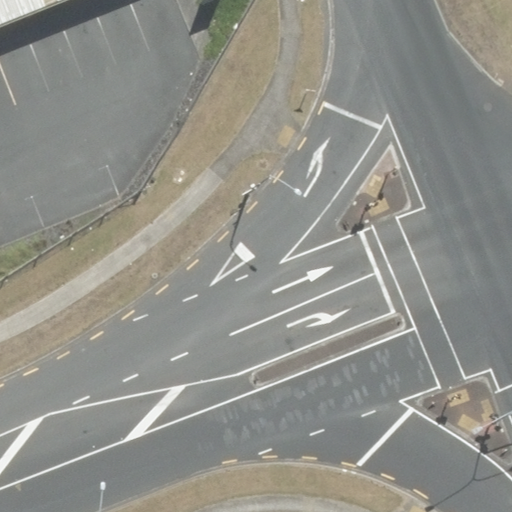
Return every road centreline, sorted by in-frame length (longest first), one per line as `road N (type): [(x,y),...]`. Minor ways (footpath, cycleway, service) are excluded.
road 1 (primary): [(165,388),(355,130),(374,91),(396,0)]
road 2 (unclassified): [(165,388),(501,239)]
road 3 (primary): [(505,511),(441,469),(354,433),(165,388)]
road 4 (primary): [(501,239),(405,0)]
road 5 (unclassified): [(0,451),(165,388)]
